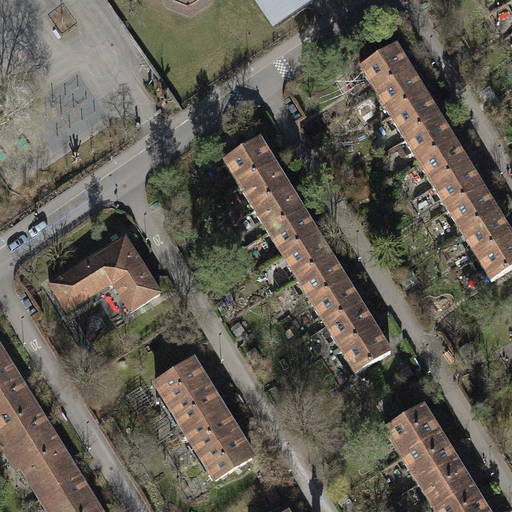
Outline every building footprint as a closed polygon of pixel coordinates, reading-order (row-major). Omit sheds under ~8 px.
[(306,0),(253,0),(273,29),(309,3),(306,0)] [(392,48),(357,69),(372,93),(407,72),(392,48)] [(407,72),(372,93),(386,116),(421,95),(407,72)] [(421,95),(386,116),(400,140),(435,119),(421,95)] [(435,119),(400,140),(415,164),(450,143),(435,119)] [(255,141),(220,163),(235,186),(270,165),(255,141)] [(450,143),(415,164),(429,188),(464,167),(450,143)] [(270,165),(235,186),(249,210),(284,188),(270,165)] [(464,167),(429,188),(443,211),(478,190),(464,167)] [(284,188),(249,210),(264,233),(299,211),(284,188)] [(478,190),(443,211),(458,235),(493,214),(478,190)] [(299,211),(264,233),(278,257),(314,235),(299,211)] [(493,214),(458,235),(472,259),(507,238),(493,214)] [(314,235),(278,257),(293,280),(328,258),(314,235)] [(121,238),(46,284),(63,312),(109,284),(126,312),(156,294),(121,238)] [(511,245),(507,238),(472,259),(487,283),(511,267),(511,245)] [(328,258),(293,280),(308,304),(343,282),(328,258)] [(343,282),(308,304),(322,327),(358,305),(343,282)] [(358,305),(322,327),(337,351),(372,329),(358,305)] [(372,329),(337,351),(352,374),(387,352),(372,329)] [(0,355),(0,385),(13,378),(0,355)] [(187,362),(153,384),(168,408),(203,386),(187,362)] [(13,378),(0,385),(0,447),(3,452),(43,428),(13,378)] [(203,386),(168,408),(183,432),(218,410),(203,386)] [(437,433),(420,406),(381,430),(397,457),(437,433)] [(218,410),(183,432),(198,456),(233,435),(218,410)] [(43,428),(3,452),(33,502),(74,478),(43,428)] [(453,460),(437,433),(397,457),(414,484),(453,460)] [(233,435),(198,456),(213,480),(248,459),(233,435)] [(469,487),(453,460),(414,484),(430,511),(469,487)] [(94,511),(74,478),(33,502),(38,511),(94,511)] [(484,511),(469,487),(430,511),(484,511)]
